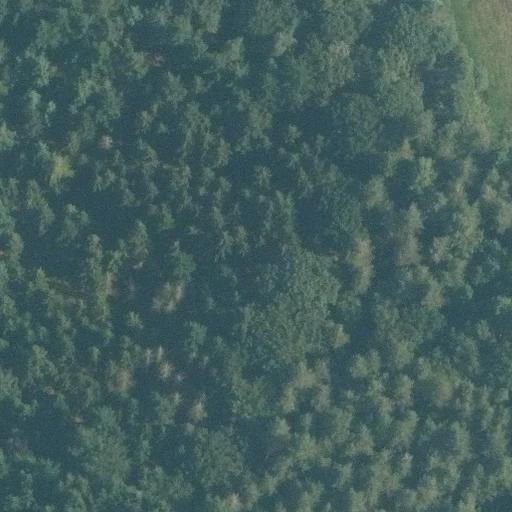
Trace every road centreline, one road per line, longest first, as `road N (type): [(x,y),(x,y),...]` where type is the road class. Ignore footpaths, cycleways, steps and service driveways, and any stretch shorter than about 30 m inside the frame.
road 1 (track): [(204,511),(400,122),(511,163)]
road 2 (track): [(400,122),(62,0)]
road 3 (track): [(249,419),(511,506)]
